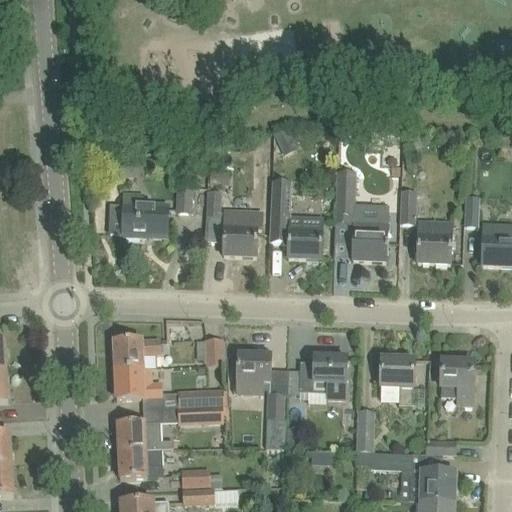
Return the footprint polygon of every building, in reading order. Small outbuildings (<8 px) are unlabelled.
[(288,131),(274,138),(279,149),(293,142),(288,131)] [(409,153),(423,149),(419,135),(405,139),(409,153)] [(115,165),(99,168),(103,186),(118,183),(115,165)] [(337,175),(335,227),(348,227),(348,241),(354,241),(354,245),(353,263),(353,265),(386,266),(386,255),(388,255),(388,250),(387,250),(387,239),(386,239),(387,228),(387,224),(387,211),(355,210),(357,176),(337,175)] [(270,226),(270,246),(284,247),(283,249),(289,249),(288,262),(306,263),(307,265),(318,265),(319,263),(321,264),(322,251),(322,237),(323,223),(304,222),(291,222),(292,187),(284,187),(273,186),(272,186),(270,226)] [(191,217),(193,190),(178,190),(176,216),(191,217)] [(415,228),(417,195),(402,194),(400,227),(415,228)] [(220,221),(221,196),(209,195),(207,220),(220,221)] [(111,210),(110,237),(123,238),(123,240),(167,242),(169,210),(141,209),(142,198),(125,198),(124,210),(111,210)] [(478,230),(479,201),(466,201),(464,230),(478,230)] [(262,235),(262,217),(225,216),(224,260),(257,261),(258,235),(262,235)] [(418,267),(451,268),(452,225),(419,224),(418,267)] [(334,262),(353,263),(354,241),(348,241),(348,227),(335,227),(334,262)] [(482,270),(511,270),(511,228),(484,227),(482,270)] [(142,344),(115,345),(115,351),(115,357),(116,374),(143,373),(143,358),(156,358),(160,357),(159,344),(142,345),(142,344)] [(208,371),(224,370),(223,344),(207,344),(208,371)] [(270,395),(271,360),(238,359),(238,374),(235,374),(234,397),(263,398),(263,395),(270,395)] [(300,387),(300,397),(313,397),(326,397),(326,404),(346,404),(347,388),(347,362),(314,361),(314,368),(302,368),(302,367),(301,367),(300,375),(300,387)] [(381,390),(381,403),(399,404),(399,408),(399,409),(412,409),(412,391),(413,391),(414,364),(382,363),(381,390)] [(473,408),(474,366),(442,365),(441,402),(458,402),(458,407),(473,408)] [(143,373),(116,374),(117,404),(137,403),(143,402),(144,402),(152,402),(162,401),(162,398),(161,388),(153,388),(152,373),(143,373)] [(0,405),(9,405),(7,374),(0,374),(0,405)] [(224,393),(178,395),(178,397),(179,412),(225,410),(224,393)] [(283,424),(284,401),(269,400),(268,424),(283,424)] [(225,410),(179,412),(179,426),(179,428),(201,427),(225,426),(225,410)] [(358,416),(356,456),(357,456),(373,456),(375,416),(358,416)] [(144,427),(118,429),(119,456),(157,454),(162,454),(174,453),(173,445),(161,445),(161,438),(160,427),(153,427),(144,427)] [(298,454),(300,433),(287,432),(286,453),(298,454)] [(0,468),(12,468),(10,437),(0,437),(0,468)] [(455,460),(455,446),(428,445),(427,459),(455,460)] [(157,454),(119,456),(121,483),(141,482),(147,482),(163,481),(162,469),(162,454),(157,454)] [(424,458),(373,456),(357,456),(357,470),(371,470),(371,473),(410,475),(409,506),(416,506),(422,506),(453,507),(454,477),(423,476),(424,458)] [(0,468),(0,499),(14,498),(12,468),(0,468)] [(210,474),(183,475),(184,490),(211,489),(210,474)] [(275,503),(275,509),(273,509),(272,511),(279,511),(281,493),(273,492),(272,503),(275,503)] [(214,493),(185,494),(185,509),(214,508),(214,493)]
